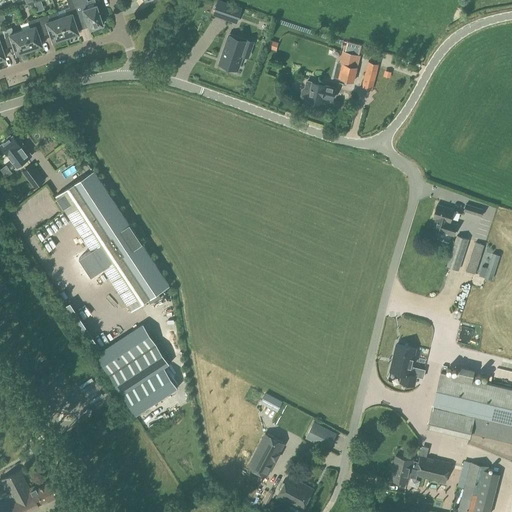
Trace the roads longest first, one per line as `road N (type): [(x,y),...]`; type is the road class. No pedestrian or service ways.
road 1 (unclassified): [(332,501),(419,186),(409,164),(379,140)]
road 2 (unclassified): [(379,140),(343,141),(173,81),(132,75)]
road 3 (unclassified): [(511,15),(447,43),(379,140)]
road 4 (residential): [(88,511),(0,376)]
road 5 (unclassified): [(132,75),(88,79),(0,107)]
road 6 (unknown): [(0,185),(72,295)]
road 7 (residential): [(0,74),(124,35)]
